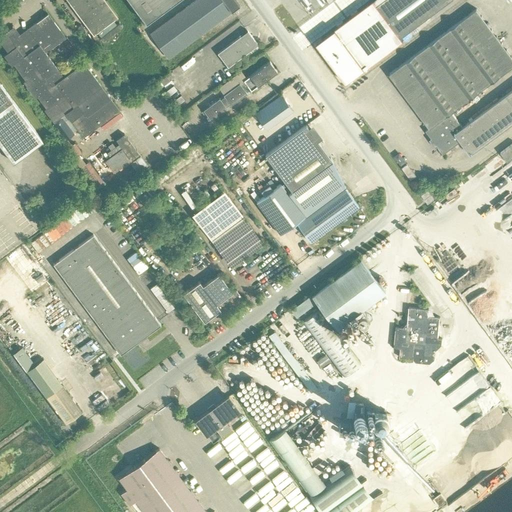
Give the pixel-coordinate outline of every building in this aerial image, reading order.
[(67,0),(93,34),(97,31),(112,19),(117,16),(105,0),(67,0)] [(129,0),(145,20),(172,0),(129,0)] [(195,0),(150,33),(168,57),(239,4),(235,0),(195,0)] [(338,58),(334,62),(347,80),(365,66),(365,68),(403,40),(400,37),(449,0),(382,0),(376,4),(373,0),(372,0),(336,27),(338,31),(325,41),(338,58)] [(429,127),(425,129),(443,153),(460,140),(470,154),(511,122),(511,88),(462,126),(451,111),(511,65),(511,55),(476,7),(390,72),(416,108),(429,127)] [(44,108),(53,121),(65,112),(83,136),(119,109),(83,61),(63,76),(46,52),(66,37),(48,12),(15,36),(9,28),(0,34),(0,41),(7,51),(3,54),(11,64),(13,63),(25,79),(23,80),(35,97),(37,95),(46,107),(44,108)] [(112,19),(97,31),(100,36),(116,24),(112,19)] [(217,52),(228,66),(257,43),(247,29),(217,52)] [(203,109),(210,119),(226,107),(224,104),(228,101),(230,104),(246,92),(245,90),(249,87),(250,89),(276,70),(269,60),(243,79),(244,81),(241,84),(239,82),(223,94),(224,95),(220,98),(219,97),(203,109)] [(0,144),(13,161),(42,139),(0,82),(0,144)] [(278,94),(247,117),(258,132),(290,110),(278,94)] [(55,123),(64,137),(73,131),(63,117),(55,123)] [(280,183),(256,201),(280,233),(295,221),(310,240),(358,205),(344,187),(345,186),(345,185),(343,186),(327,164),(333,160),(305,123),(264,154),(285,181),(281,184),(280,183)] [(109,155),(105,158),(114,171),(138,153),(124,133),(115,139),(118,143),(106,151),(109,155)] [(83,163),(94,178),(100,174),(89,159),(83,163)] [(226,186),(191,209),(222,256),(224,255),(229,262),(262,241),(226,186)] [(421,194),(424,198),(428,203),(434,198),(430,194),(427,190),(421,194)] [(169,197),(165,201),(170,208),(174,205),(169,197)] [(39,230),(47,240),(75,216),(67,207),(39,230)] [(78,244),(53,263),(120,354),(160,324),(93,233),(89,235),(78,244)] [(311,294),(336,327),(384,290),(360,257),(311,294)] [(182,292),(203,320),(220,308),(222,311),(240,297),(234,289),(232,290),(218,272),(202,284),(199,280),(182,292)] [(40,289),(51,303),(61,296),(51,281),(40,289)] [(309,294),(290,309),(298,320),(317,305),(309,294)] [(27,299),(0,319),(0,333),(66,422),(100,396),(27,299)] [(440,316),(428,315),(429,308),(409,306),(407,323),(406,323),(404,325),(404,326),(396,326),(394,347),(400,347),(399,356),(413,358),(415,361),(430,362),(434,359),(434,355),(432,353),(441,344),(442,337),(438,337),(440,316)] [(302,321),(343,376),(360,363),(319,308),(302,321)] [(294,354),(288,358),(304,380),(309,376),(294,354)] [(470,354),(434,377),(444,393),(480,370),(470,354)] [(210,408),(196,419),(205,432),(214,425),(221,434),(232,426),(225,417),(237,408),(228,395),(213,406),(212,404),(209,407),(210,408)] [(352,511),(374,498),(352,463),(344,468),(342,465),(329,473),(332,477),(324,482),(287,425),(272,434),(321,511),(352,511)] [(121,492),(129,503),(135,499),(144,511),(205,511),(206,511),(158,447),(118,477),(126,488),(121,492)]
